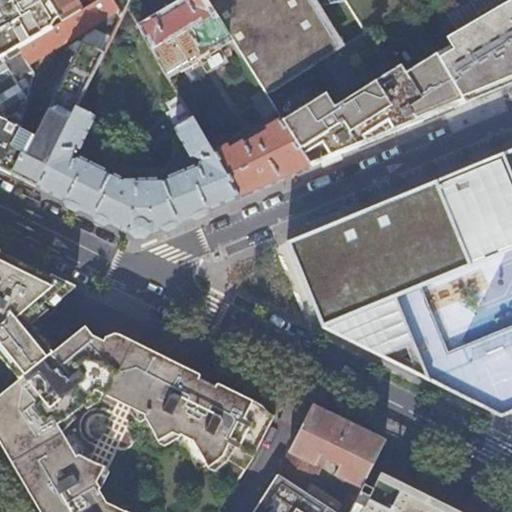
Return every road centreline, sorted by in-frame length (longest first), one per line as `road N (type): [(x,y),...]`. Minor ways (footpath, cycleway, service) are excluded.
road 1 (residential): [(511,118),(126,276)]
road 2 (residential): [(309,365),(511,463)]
road 3 (residential): [(126,276),(309,365)]
road 4 (residential): [(309,365),(274,450),(235,511)]
road 5 (residential): [(0,207),(126,276)]
